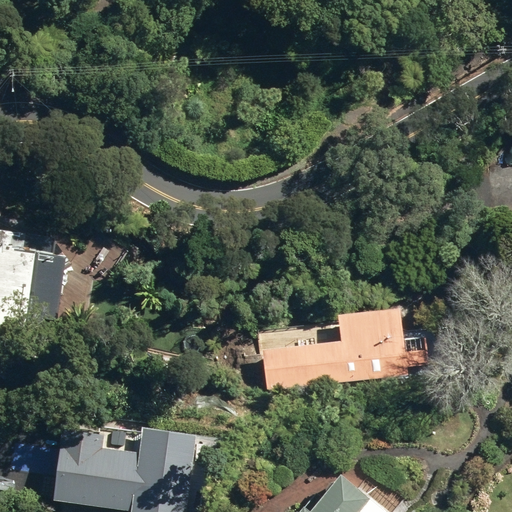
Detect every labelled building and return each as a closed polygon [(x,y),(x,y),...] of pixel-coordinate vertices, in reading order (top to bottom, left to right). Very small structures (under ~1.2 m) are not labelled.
[(132,254),(96,230),(81,253),(116,277),(132,254)] [(0,323),(59,331),(70,260),(13,252),(0,323)] [(270,390),(412,378),(408,313),(345,318),(347,346),(267,352),(270,390)] [(192,511),(202,438),(151,432),(147,458),(70,448),(61,506),(105,511),(192,511)] [(385,511),(344,479),(326,500),(321,496),(307,511),(385,511)]
